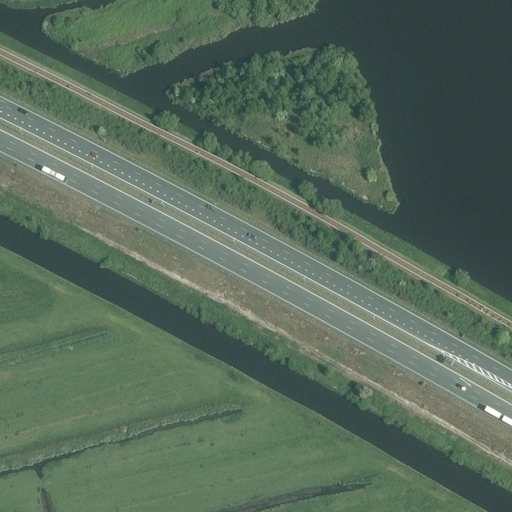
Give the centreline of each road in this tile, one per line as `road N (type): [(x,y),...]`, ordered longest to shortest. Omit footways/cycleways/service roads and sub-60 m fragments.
road 1 (motorway): [(0,142),(511,419)]
road 2 (motorway): [(511,383),(0,108)]
